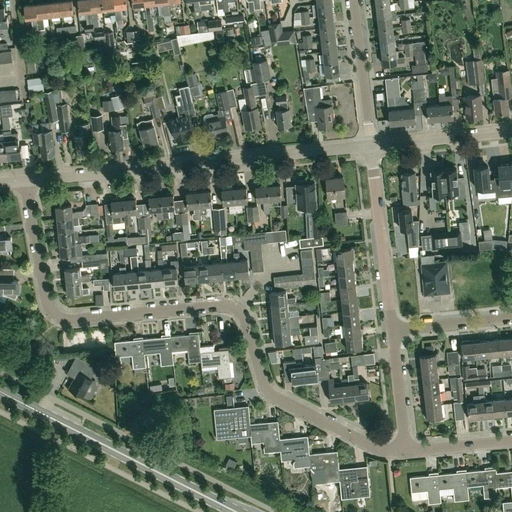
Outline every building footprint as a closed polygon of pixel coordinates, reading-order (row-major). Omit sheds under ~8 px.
[(67,0),(60,1),(61,14),(73,13),(71,0),(67,0)] [(90,0),(77,0),(79,12),(85,12),(87,24),(84,24),(85,31),(89,30),(94,29),(93,26),(93,23),(92,11),(90,0)] [(98,25),(97,12),(96,13),(95,11),(103,10),(104,15),(102,0),(90,0),(92,11),(93,23),(93,26),(98,25)] [(111,14),(115,13),(113,0),(102,0),(104,15),(106,16),(109,16),(111,14)] [(113,0),(115,13),(116,20),(117,26),(123,26),(123,19),(122,20),(121,10),(120,10),(119,8),(127,7),(126,0),(113,0)] [(144,0),(132,0),(133,6),(133,11),(145,10),(144,0)] [(149,4),(157,3),(156,0),(144,0),(145,10),(148,31),(154,30),(152,16),(151,16),(149,4)] [(171,20),(170,14),(169,7),(168,0),(156,0),(157,3),(164,2),(164,5),(163,5),(165,21),(171,20)] [(195,18),(201,17),(199,4),(198,0),(186,0),(187,2),(194,1),(195,11),(194,11),(195,18)] [(216,0),(218,9),(223,8),(222,0),(210,0),(211,3),(210,0),(216,0)] [(222,0),(223,8),(223,11),(228,10),(227,1),(235,0),(234,0),(222,0)] [(252,0),(253,5),(254,9),(260,8),(259,0),(252,0)] [(50,16),(61,14),(60,1),(48,2),(50,16)] [(50,16),(48,2),(36,4),(39,29),(45,29),(43,16),(50,16)] [(319,15),(332,14),(331,3),(317,4),(319,15)] [(377,17),(396,15),(395,10),(390,11),(389,3),(376,5),(377,17)] [(40,37),(39,29),(36,4),(24,5),(26,18),(31,18),(33,29),(26,30),(27,38),(40,36),(40,37)] [(0,25),(8,25),(7,16),(5,16),(4,7),(0,7),(0,25)] [(294,19),(300,18),(309,17),(308,11),(301,12),(300,10),(295,11),(294,19)] [(320,26),(333,25),(332,14),(319,15),(320,26)] [(225,23),(244,21),(243,15),(225,17),(225,23)] [(379,29),(392,27),(391,20),(396,19),(396,15),(377,17),(379,29)] [(209,31),(209,30),(209,21),(209,20),(197,21),(198,29),(200,29),(200,32),(209,31)] [(272,45),(282,31),(281,22),(269,23),(271,37),(272,44),(272,45)] [(180,34),(186,33),(190,33),(189,24),(179,25),(180,34)] [(63,26),(64,34),(76,32),(75,25),(63,26)] [(321,38),(335,37),(333,25),(320,26),(321,38)] [(380,41),(393,39),(399,39),(398,34),(393,35),(392,27),(379,29),(380,41)] [(272,45),(295,43),(294,30),(282,31),(272,45)] [(104,33),(106,45),(107,45),(112,62),(118,60),(113,44),(114,44),(112,32),(104,33)] [(79,51),(85,50),(84,36),(81,35),(76,35),(77,41),(79,51)] [(261,35),(250,37),(251,45),(262,44),(261,35)] [(174,54),(181,52),(177,37),(171,38),(171,40),(156,43),(158,51),(173,48),(174,54)] [(271,37),(263,38),(264,46),(272,44),(271,37)] [(323,51),(336,49),(335,37),(321,38),(323,51)] [(382,52),(395,51),(393,39),(380,41),(382,52)] [(481,58),(480,52),(480,46),(473,47),(475,59),(471,60),(474,84),(485,83),(482,58),(481,58)] [(324,63),(338,62),(336,49),(323,51),(324,63)] [(395,51),(382,52),(383,65),(404,62),(404,56),(398,57),(397,50),(395,51)] [(302,66),(315,65),(314,58),(305,59),(301,60),(302,66)] [(254,68),(256,80),(270,77),(267,59),(253,62),(254,68)] [(338,62),(324,63),(326,75),(326,82),(340,80),(339,74),(338,62)] [(412,73),(427,71),(426,64),(426,63),(416,64),(411,65),(412,73)] [(496,114),(509,112),(507,98),(511,97),(511,91),(509,69),(495,71),(498,90),(493,90),(494,98),(496,114)] [(457,89),(456,80),(455,70),(440,72),(441,75),(449,74),(452,98),(458,98),(457,89)] [(418,82),(420,101),(425,101),(423,74),(417,75),(417,80),(418,82)] [(403,123),(400,96),(399,96),(397,77),(385,78),(387,97),(393,96),(395,109),(388,110),(390,125),(403,123)] [(192,80),(195,93),(201,92),(199,79),(192,80)] [(412,89),(414,102),(420,101),(418,82),(417,80),(416,80),(410,87),(412,89)] [(321,100),(320,86),(303,88),(307,109),(316,108),(318,128),(333,126),(331,106),(332,105),(331,99),(321,100)] [(160,116),(154,95),(153,89),(142,91),(144,97),(143,97),(146,106),(150,105),(153,118),(160,116)] [(49,121),(58,120),(52,90),(43,91),(49,121)] [(216,92),(220,109),(230,107),(226,90),(216,92)] [(252,96),(251,90),(245,91),(246,97),(245,97),(247,109),(242,110),(246,127),(260,125),(254,96),(252,96)] [(439,105),(440,119),(453,118),(452,103),(446,104),(445,93),(438,94),(439,104),(439,105)] [(104,111),(114,110),(124,107),(120,94),(111,97),(111,99),(103,100),(104,111)] [(287,109),(286,95),(276,96),(276,103),(279,102),(280,109),(276,110),(278,127),(291,126),(289,109),(287,109)] [(400,96),(403,123),(416,122),(414,107),(411,107),(408,108),(408,104),(404,100),(403,96),(403,95),(400,96)] [(466,118),(482,116),(480,95),(464,97),(466,118)] [(176,139),(189,137),(189,135),(193,134),(189,116),(196,114),(193,100),(177,104),(179,117),(170,119),(174,137),(176,137),(176,139)] [(61,130),(69,129),(66,103),(58,104),(61,130)] [(1,117),(12,116),(11,104),(0,105),(1,117)] [(428,121),(440,119),(439,105),(426,106),(428,121)] [(228,132),(223,112),(214,114),(211,113),(204,114),(203,117),(204,121),(207,136),(228,132)] [(91,116),(93,130),(103,129),(101,115),(91,116)] [(120,125),(119,115),(111,116),(113,130),(108,131),(109,142),(107,143),(108,147),(110,147),(110,148),(123,146),(122,138),(128,137),(126,124),(120,125)] [(153,125),(152,118),(145,120),(144,120),(142,120),(141,120),(139,121),(138,122),(136,123),(138,130),(140,129),(144,145),(158,141),(153,125)] [(52,130),(51,122),(32,124),(34,142),(40,141),(42,156),(55,154),(52,130)] [(76,152),(89,150),(87,134),(90,133),(88,122),(78,123),(79,134),(74,135),(76,152)] [(5,149),(8,149),(9,158),(23,157),(21,147),(19,147),(18,132),(4,134),(4,140),(5,149)] [(0,159),(9,158),(8,149),(5,149),(4,140),(0,140),(0,159)] [(500,178),(494,179),(496,191),(496,197),(511,196),(511,195),(511,187),(510,164),(499,165),(499,169),(500,178)] [(488,166),(474,167),(476,188),(484,188),(484,192),(496,191),(494,179),(489,179),(488,170),(488,166)] [(445,170),(444,170),(446,194),(457,193),(458,197),(465,196),(463,177),(457,178),(456,169),(453,169),(453,167),(445,168),(445,170)] [(433,195),(446,194),(444,170),(431,171),(433,195)] [(417,199),(416,187),(415,173),(401,174),(403,189),(409,188),(410,200),(417,199)] [(329,177),(328,179),(326,179),(328,198),(345,196),(343,177),(335,178),(334,176),(329,177)] [(308,208),(309,211),(316,211),(314,184),(314,183),(306,184),(306,181),(297,181),(297,184),(296,185),(298,209),(308,208)] [(267,187),(269,200),(269,206),(280,205),(281,205),(280,199),(281,199),(279,186),(267,187)] [(269,206),(269,200),(267,187),(255,188),(256,201),(264,201),(265,212),(266,213),(268,213),(270,212),(269,206)] [(235,212),(233,190),(229,190),(229,189),(227,188),(223,188),(222,189),(222,191),(221,191),(223,204),(229,204),(230,213),(235,212)] [(233,190),(235,212),(241,212),(241,203),(247,202),(246,189),(233,190)] [(198,193),(200,215),(207,214),(206,207),(212,206),(210,192),(198,193)] [(200,215),(198,193),(186,195),(187,209),(193,208),(194,213),(192,213),(193,218),(194,220),(201,219),(200,215)] [(161,197),(163,218),(168,218),(167,211),(174,210),(173,196),(172,196),(171,194),(166,195),(166,197),(161,197)] [(163,218),(161,197),(155,198),(155,196),(150,196),(149,198),(148,198),(150,212),(156,212),(156,219),(163,218)] [(123,201),(125,222),(132,221),(131,214),(137,214),(135,200),(134,200),(134,198),(129,199),(128,201),(123,201)] [(125,222),(123,201),(118,202),(117,200),(112,200),(112,202),(111,202),(112,215),(105,215),(106,220),(105,220),(107,236),(113,235),(112,223),(125,222)] [(92,204),(93,216),(99,215),(103,214),(102,203),(98,204),(98,203),(92,204)] [(93,216),(92,204),(85,204),(86,207),(82,210),(75,211),(74,212),(72,212),(71,206),(56,208),(57,221),(87,218),(87,217),(93,216)] [(218,209),(220,230),(221,236),(227,235),(225,209),(218,209)] [(397,215),(398,221),(400,221),(401,229),(407,228),(409,247),(418,246),(419,220),(412,221),(411,210),(399,211),(399,215),(397,215)] [(336,225),(348,224),(346,211),(334,212),(336,225)] [(145,233),(146,244),(152,243),(150,227),(151,227),(150,215),(143,216),(145,233)] [(320,217),(312,218),(314,237),(320,236),(321,236),(320,217)] [(74,231),(73,225),(82,225),(82,223),(88,223),(87,218),(57,221),(59,233),(74,231)] [(83,242),(81,235),(78,236),(77,231),(74,231),(59,233),(60,245),(78,244),(80,243),(78,243),(78,242),(83,242)] [(441,233),(442,247),(461,246),(460,231),(441,233)] [(0,233),(0,252),(1,253),(2,250),(12,249),(11,236),(3,237),(3,233),(0,233)] [(442,247),(441,233),(431,233),(433,248),(442,247)] [(89,234),(81,235),(83,242),(83,243),(90,242),(89,234)] [(250,244),(261,243),(260,235),(243,237),(244,250),(250,249),(250,244)] [(307,238),(299,239),(300,247),(311,246),(324,245),(323,243),(323,236),(321,236),(320,236),(314,237),(307,238)] [(493,239),(478,241),(479,250),(487,249),(492,249),(493,239)] [(78,244),(60,245),(61,258),(81,256),(80,243),(78,244)] [(211,280),(224,279),(220,245),(222,263),(210,264),(211,280)] [(237,277),(235,262),(227,262),(226,252),(227,252),(226,245),(220,245),(224,279),(237,277)] [(124,248),(124,253),(124,256),(137,255),(136,247),(124,248)] [(337,263),(353,261),(352,255),(354,254),(353,249),(351,249),(351,248),(335,250),(335,251),(337,263)] [(301,259),(313,258),(312,249),(300,250),(301,259)] [(151,271),(153,286),(165,285),(164,269),(163,258),(162,250),(157,250),(158,258),(157,258),(158,270),(151,271)] [(139,272),(140,288),(153,286),(151,271),(150,259),(149,251),(145,251),(145,259),(146,271),(139,272)] [(82,262),(106,260),(106,259),(108,259),(107,253),(91,254),(92,260),(82,261),(82,262)] [(434,262),(433,254),(420,256),(421,263),(424,295),(450,293),(447,261),(434,262)] [(140,288),(139,272),(137,255),(130,256),(132,273),(126,274),(127,289),(140,288)] [(302,267),(313,266),(313,258),(301,259),(302,267)] [(164,269),(165,285),(178,284),(176,267),(179,267),(178,259),(171,260),(171,269),(164,269)] [(235,262),(237,277),(249,276),(248,260),(235,262)] [(338,276),(354,274),(353,261),(337,263),(338,276)] [(199,281),(197,266),(197,262),(191,262),(191,266),(184,267),(186,283),(199,281)] [(199,281),(211,280),(210,264),(197,266),(199,281)] [(304,275),(314,273),(313,266),(302,267),(303,275),(304,275)] [(19,292),(19,280),(11,280),(11,276),(5,276),(5,268),(0,267),(0,292),(15,298),(18,292),(19,292)] [(67,283),(81,281),(90,280),(89,274),(81,276),(80,268),(65,269),(67,283)] [(304,275),(305,285),(315,284),(314,273),(304,275)] [(115,291),(127,289),(126,274),(113,275),(115,291)] [(340,289),(356,287),(354,274),(338,276),(340,289)] [(109,290),(109,278),(93,279),(94,285),(103,285),(103,290),(109,290)] [(81,281),(67,283),(68,296),(83,294),(82,294),(89,293),(88,288),(82,288),(81,281)] [(341,302),(358,300),(356,287),(340,289),(341,302)] [(271,306),(287,304),(296,303),(295,298),(287,298),(286,291),(270,293),(270,294),(268,295),(269,299),(271,300),(271,306)] [(343,314),(359,312),(358,300),(341,302),(343,314)] [(272,318),(298,316),(298,315),(289,316),(287,304),(271,306),(269,308),(270,312),(272,313),(272,318)] [(344,325),(360,323),(359,312),(343,314),(344,325)] [(274,331),(299,328),(298,316),(272,318),(273,324),(271,325),(272,329),(274,330),(274,331)] [(346,338),(362,336),(360,323),(344,325),(346,338)] [(299,328),(274,331),(274,336),(273,338),(273,342),(275,343),(275,344),(291,342),(291,334),(300,334),(299,328)] [(202,361),(200,347),(199,332),(190,333),(190,335),(171,337),(172,351),(188,350),(189,362),(202,361)] [(318,342),(317,334),(304,335),(305,341),(305,344),(318,342)] [(172,351),(171,337),(170,335),(161,336),(161,337),(143,339),(144,354),(159,353),(161,365),(173,364),(172,351)] [(347,350),(363,348),(362,336),(346,338),(347,350)] [(120,357),(132,355),(133,368),(145,367),(144,354),(143,339),(142,338),(134,338),(134,340),(114,342),(117,369),(122,369),(120,357)] [(501,355),(511,353),(511,345),(511,338),(499,339),(501,355)] [(488,356),(501,355),(499,339),(487,340),(488,356)] [(476,358),(474,342),(470,342),(470,341),(469,340),(463,341),(462,342),(462,343),(463,359),(476,358)] [(476,358),(488,356),(487,340),(474,342),(476,358)] [(200,347),(202,361),(202,367),(217,366),(219,378),(224,377),(224,381),(232,381),(228,348),(218,349),(219,350),(214,350),(214,345),(200,347)] [(448,365),(455,364),(460,364),(458,350),(447,351),(448,365)] [(269,352),(271,362),(277,361),(276,351),(269,352)] [(422,368),(438,366),(436,353),(420,355),(422,368)] [(352,366),(365,365),(364,355),(351,356),(352,366)] [(77,356),(67,373),(75,377),(69,389),(84,397),(89,388),(92,390),(94,390),(96,387),(98,386),(96,380),(93,381),(89,379),(96,367),(77,356)] [(321,360),(322,360),(321,357),(315,357),(316,364),(303,366),(305,384),(312,383),(313,382),(313,381),(318,380),(317,370),(322,370),(321,360)] [(330,369),(330,364),(339,363),(339,358),(322,360),(321,360),(322,370),(330,369)] [(305,384),(303,366),(303,363),(296,364),(295,361),(283,362),(284,374),(291,374),(292,383),(298,383),(298,384),(299,385),(305,384)] [(359,367),(360,375),(368,374),(368,366),(359,367)] [(423,380),(439,378),(438,366),(422,368),(423,380)] [(354,379),(353,374),(347,374),(348,378),(341,379),(341,382),(344,401),(356,400),(354,379)] [(354,379),(356,400),(370,398),(367,380),(359,381),(358,378),(354,379)] [(425,393),(441,391),(439,378),(423,380),(425,393)] [(341,382),(334,383),(333,379),(328,379),(331,403),(344,401),(341,382)] [(426,405),(442,404),(441,391),(425,393),(424,394),(423,395),(423,400),(425,400),(425,401),(426,401),(426,405)] [(477,417),(481,417),(479,394),(473,395),(473,401),(467,402),(469,418),(469,419),(470,420),(476,419),(477,418),(477,417)] [(494,415),(493,400),(487,400),(486,398),(484,394),(479,394),(481,417),(486,416),(486,417),(487,418),(493,418),(494,417),(494,415)] [(494,415),(507,414),(505,398),(493,400),(494,415)] [(455,420),(465,419),(464,411),(464,410),(463,401),(458,402),(453,402),(455,420)] [(442,404),(426,405),(427,409),(426,409),(426,410),(425,410),(425,411),(425,417),(426,418),(427,418),(428,418),(443,416),(442,404)] [(216,426),(222,425),(223,438),(251,435),(250,424),(248,406),(214,409),(216,426)] [(280,450),(279,438),(278,421),(250,424),(251,435),(251,442),(263,441),(264,451),(280,450)] [(311,471),(309,453),(307,435),(279,438),(280,450),(281,457),(292,456),(293,466),(306,465),(307,471),(311,471)] [(340,480),(339,468),(337,451),(309,453),(311,471),(311,472),(313,472),(313,476),(323,476),(324,481),(340,480)] [(339,468),(340,480),(341,486),(341,496),(343,498),(353,497),(353,496),(370,494),(367,465),(339,468)] [(468,486),(483,484),(484,497),(496,495),(495,486),(494,472),(493,466),(485,467),(485,468),(466,470),(468,486)] [(468,486),(466,470),(466,468),(457,469),(457,471),(438,473),(441,495),(454,494),(455,500),(469,498),(468,486)] [(511,492),(511,469),(494,472),(495,486),(511,484),(511,492)] [(441,495),(438,473),(438,471),(429,472),(429,474),(410,476),(411,492),(412,500),(428,498),(428,502),(441,501),(441,495)] [(511,499),(502,501),(503,511),(505,511),(511,511),(511,499)]
